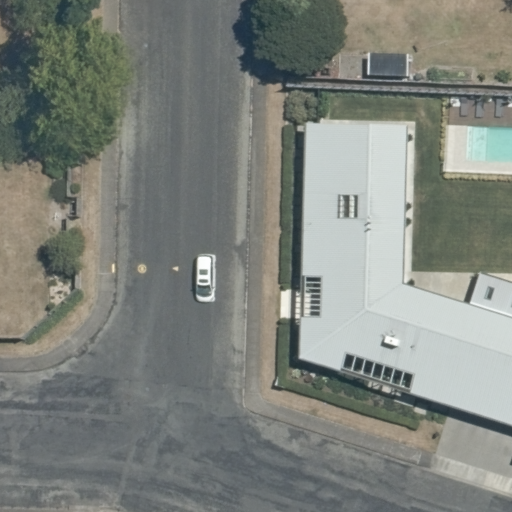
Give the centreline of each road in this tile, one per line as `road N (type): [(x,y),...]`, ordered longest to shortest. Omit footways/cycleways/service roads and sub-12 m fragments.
road 1 (residential): [(171,454),(179,0)]
road 2 (residential): [(171,454),(348,511)]
road 3 (residential): [(0,447),(171,454)]
